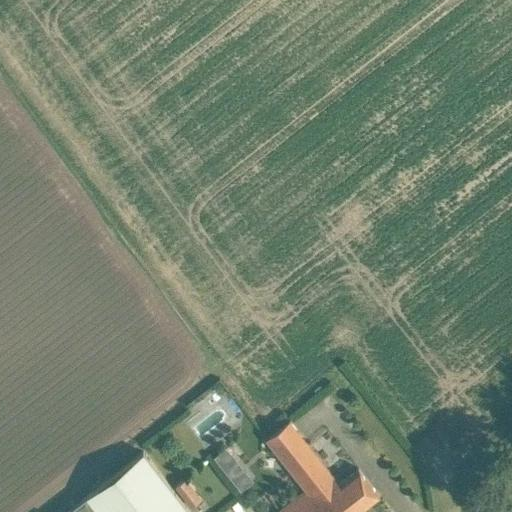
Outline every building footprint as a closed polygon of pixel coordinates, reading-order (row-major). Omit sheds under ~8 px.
[(289,420),(264,439),(296,478),(304,488),(274,511),(357,511),(380,494),(368,478),(360,468),(341,484),(329,469),(289,420)] [(191,511),(145,451),(87,495),(99,511),(191,511)] [(254,481),(246,473),(234,482),(241,491),(254,481)] [(186,476),(175,485),(191,506),(203,497),(186,476)] [(65,511),(99,511),(87,495),(65,511)]
